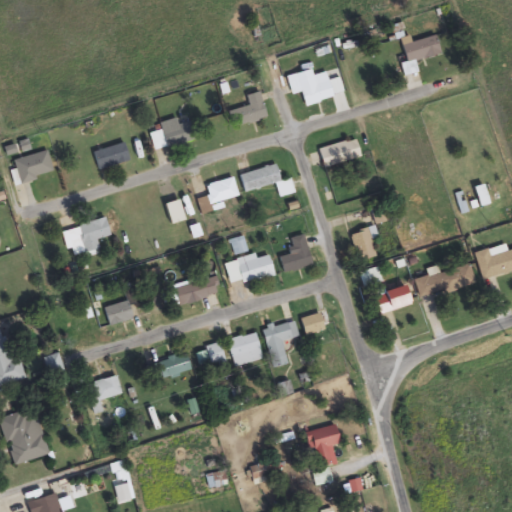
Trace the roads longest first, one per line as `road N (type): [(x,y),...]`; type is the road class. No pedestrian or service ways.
road 1 (residential): [(400,511),(290,127),(297,50)]
road 2 (residential): [(442,78),(42,206),(32,170)]
road 3 (residential): [(85,357),(337,278)]
road 4 (residential): [(363,368),(511,317)]
